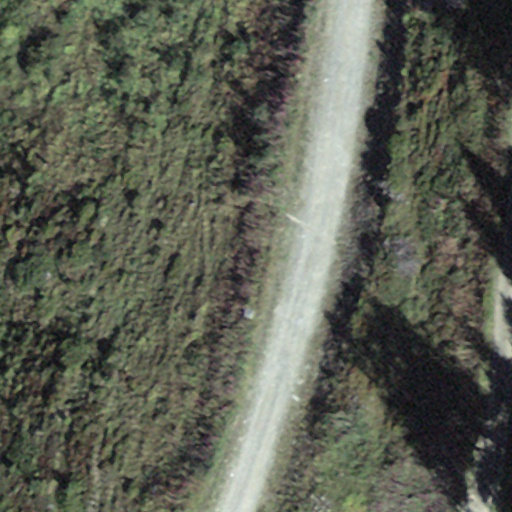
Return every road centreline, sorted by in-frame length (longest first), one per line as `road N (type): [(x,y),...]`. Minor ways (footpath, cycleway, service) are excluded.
road 1 (track): [(235,511),(288,362),(353,47),(355,0)]
road 2 (track): [(477,511),(511,303)]
